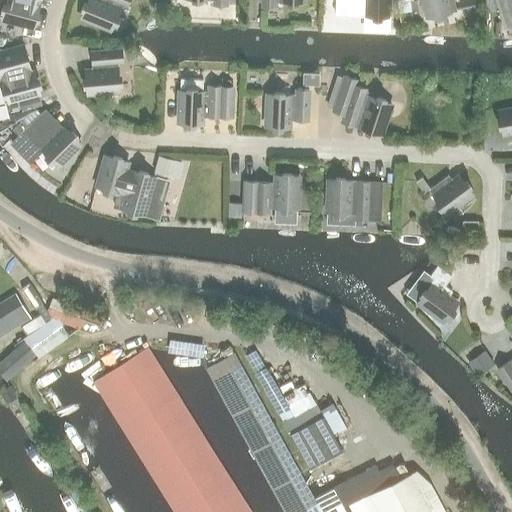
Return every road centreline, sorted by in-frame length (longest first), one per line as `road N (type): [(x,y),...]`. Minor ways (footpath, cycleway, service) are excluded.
road 1 (residential): [(484,306),(489,192),(486,171),(467,155),(117,141),(80,123),(49,73),(56,0)]
road 2 (unclassified): [(500,511),(448,423),(350,333),(253,289),(97,262),(0,213)]
